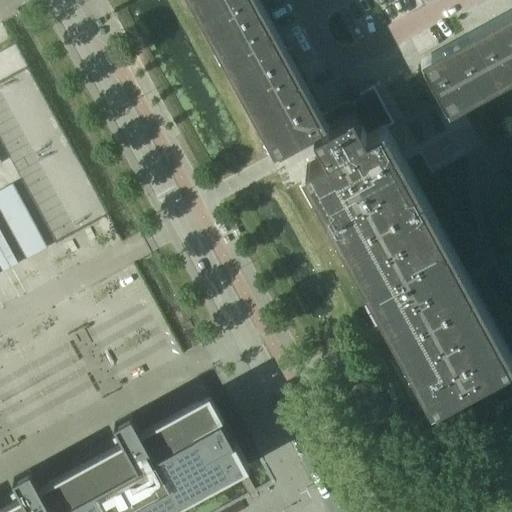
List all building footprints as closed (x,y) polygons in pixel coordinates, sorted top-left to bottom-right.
[(198,0),(267,125),(280,149),(316,130),(328,153),(307,164),(399,332),(402,338),(437,402),(464,387),(477,380),(510,362),(383,130),(379,122),(389,117),(373,88),(360,95),(355,86),(344,93),(348,101),(319,117),(254,0),(198,0)] [(511,13),(423,63),(447,105),(511,69),(511,13)] [(0,203),(27,256),(48,246),(14,182),(0,189),(0,203)] [(0,271),(19,262),(0,224),(0,271)] [(0,511),(160,511),(236,471),(250,464),(236,439),(235,440),(222,417),(224,416),(211,393),(198,400),(142,431),(132,412),(115,422),(125,440),(41,486),(31,468),(14,477),(24,495),(0,508),(0,511)]
